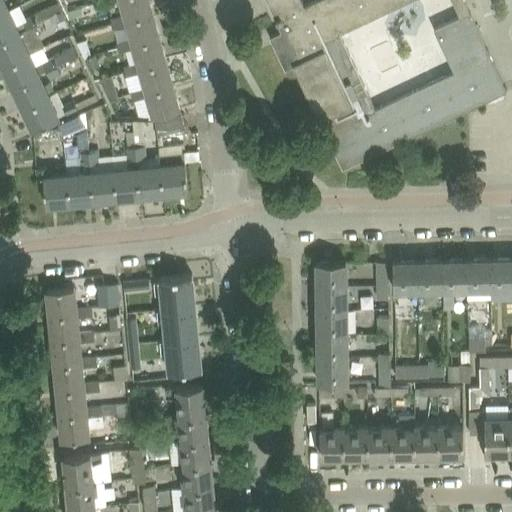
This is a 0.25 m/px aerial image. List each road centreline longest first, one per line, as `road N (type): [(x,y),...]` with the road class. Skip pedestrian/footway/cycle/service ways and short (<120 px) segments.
road 1 (residential): [(261,499),(232,231)]
road 2 (residential): [(232,231),(283,220),(493,221)]
road 3 (residential): [(261,499),(511,495)]
road 4 (residential): [(17,511),(1,346),(1,290),(12,265)]
road 5 (residential): [(232,231),(219,95),(197,0)]
road 6 (residential): [(12,265),(232,231)]
